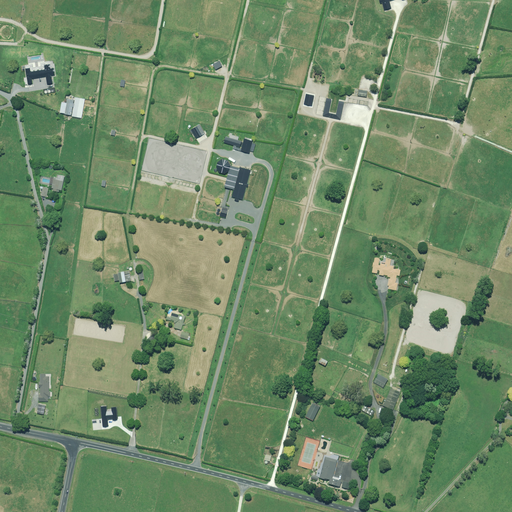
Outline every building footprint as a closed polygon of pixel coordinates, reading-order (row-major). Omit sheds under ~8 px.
[(368,91),(356,89),(355,95),(367,97),(368,91)] [(86,100),(76,98),(73,117),(82,118),(86,100)] [(329,112),(332,99),(327,98),(323,116),(341,120),(345,102),(340,101),(337,114),(329,112)] [(75,100),(68,99),(67,104),(63,103),(61,113),(72,115),(75,100)] [(246,190),(247,190),(249,184),(248,183),(251,171),(241,168),(237,181),(235,180),(233,185),(232,184),(231,188),(235,189),(232,197),(236,198),(235,200),(239,201),(240,199),(243,200),(246,190)] [(65,177),(58,175),(58,179),(54,178),(52,188),(54,189),(54,191),(60,192),(60,190),(62,191),(65,177)] [(49,188),(44,187),(41,187),(40,189),(43,189),(42,196),(47,197),(49,188)] [(229,209),(223,208),(220,217),(226,218),(229,209)] [(375,263),(374,262),(373,267),(373,273),(378,274),(378,270),(380,271),(380,275),(384,276),(384,275),(388,276),(388,277),(390,277),(388,286),(389,286),(389,289),(397,291),(399,283),(396,283),(397,276),(400,276),(401,270),(394,269),(395,266),(391,266),(392,259),(387,259),(386,263),(381,262),(381,266),(379,265),(380,259),(376,258),(375,263)] [(131,281),(129,271),(119,273),(119,274),(114,275),(115,281),(120,281),(120,283),(131,281)] [(171,317),(168,316),(167,320),(174,322),(175,322),(175,323),(175,324),(176,324),(175,328),(182,330),(183,325),(185,325),(186,323),(184,323),(186,317),(172,313),(171,317)] [(190,334),(183,332),(181,338),(190,340),(191,337),(189,337),(190,334)] [(329,362),(322,358),(319,363),(326,366),(329,362)] [(388,380),(378,375),(374,382),(384,388),(388,380)] [(43,387),(42,387),(42,395),(40,395),(40,401),(45,401),(45,399),(48,399),(48,396),(50,396),(50,393),(49,393),(49,377),(46,377),(46,379),(42,379),(42,383),(40,383),(40,385),(43,385),(43,387)] [(401,392),(392,389),(384,406),(393,410),(401,392)] [(320,407),(313,403),(306,417),(314,421),(320,407)] [(375,412),(365,406),(362,410),(373,416),(375,412)] [(342,483),(342,481),(340,480),(340,479),(334,477),(338,460),(326,457),(320,478),(325,479),(330,480),(329,484),(341,487),(342,483)] [(343,483),(342,487),(349,489),(351,483),(342,481),(342,483),(343,483)]
